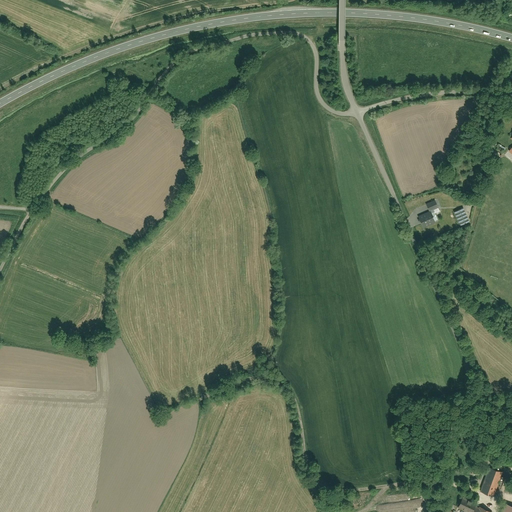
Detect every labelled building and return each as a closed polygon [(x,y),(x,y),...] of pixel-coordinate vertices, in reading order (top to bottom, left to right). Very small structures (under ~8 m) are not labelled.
[(435,201),(427,204),(429,211),(438,207),(435,201)] [(463,208),(452,213),(458,227),(469,222),(463,208)] [(419,217),(424,227),(435,222),(434,221),(438,220),(434,211),(431,213),(430,212),(419,217)] [(476,491),(493,496),(500,473),(483,468),(476,491)] [(487,511),(459,499),(454,509),(461,511),(487,511)]
